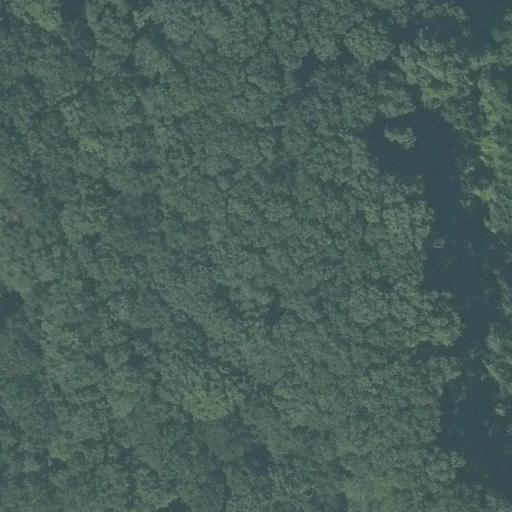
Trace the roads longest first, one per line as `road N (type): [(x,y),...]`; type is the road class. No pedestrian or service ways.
road 1 (track): [(76,0),(128,164),(183,267),(349,511)]
road 2 (track): [(9,0),(62,463),(86,511)]
